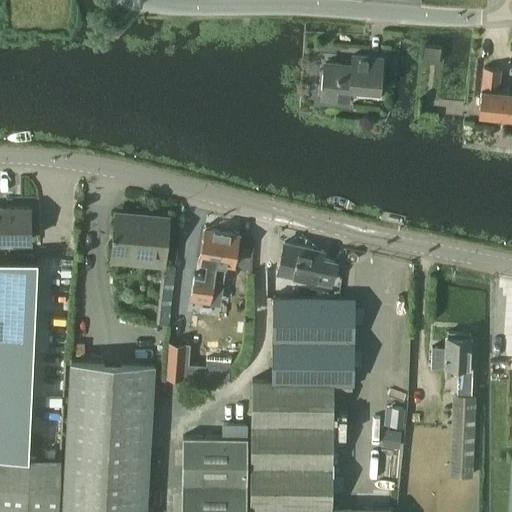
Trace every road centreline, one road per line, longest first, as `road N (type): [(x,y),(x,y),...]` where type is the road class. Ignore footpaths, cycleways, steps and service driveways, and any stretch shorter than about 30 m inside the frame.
road 1 (tertiary): [(511,266),(138,177),(0,158)]
road 2 (tertiary): [(511,12),(481,20),(337,7),(160,8),(135,0)]
